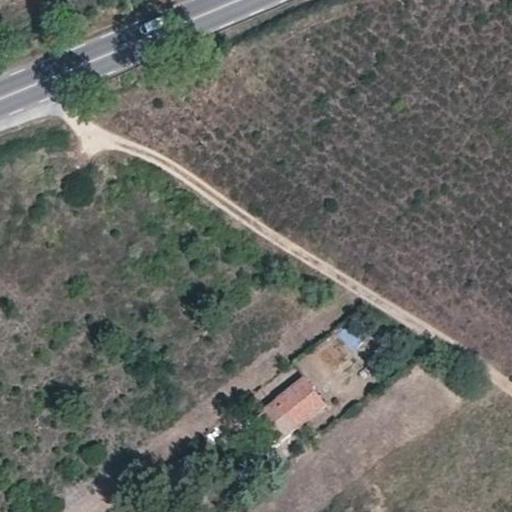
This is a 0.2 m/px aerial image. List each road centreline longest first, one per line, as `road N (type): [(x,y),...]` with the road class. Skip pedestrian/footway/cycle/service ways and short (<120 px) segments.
road 1 (track): [(41,82),(511,387)]
road 2 (primary): [(247,0),(0,99)]
